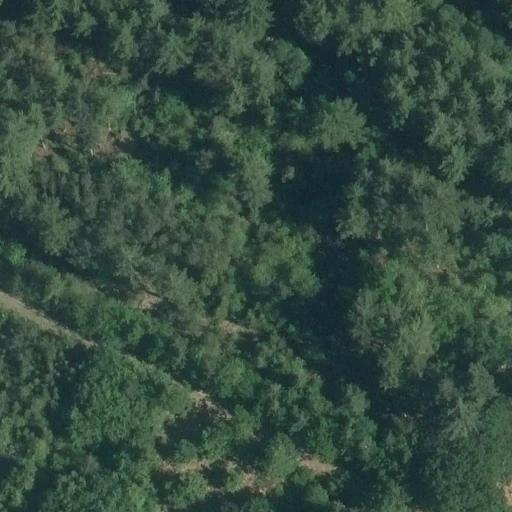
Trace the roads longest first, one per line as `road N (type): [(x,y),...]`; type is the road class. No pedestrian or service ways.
road 1 (track): [(308,458),(0,292)]
road 2 (track): [(391,502),(511,434)]
